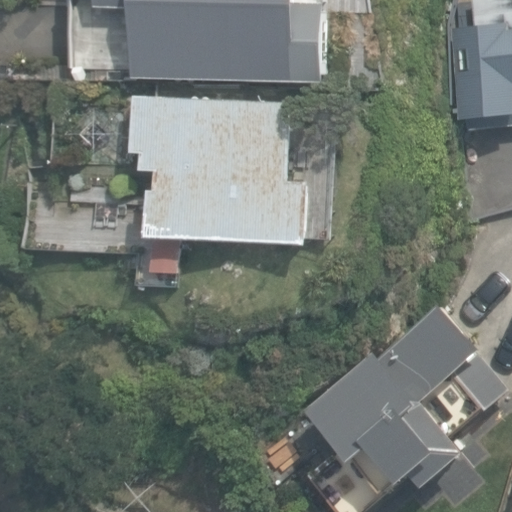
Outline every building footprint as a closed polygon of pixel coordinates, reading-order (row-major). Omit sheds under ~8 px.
[(133,74),(304,76),(304,70),(336,70),(336,0),(99,0),(100,5),(134,6),(133,74)] [(511,109),(511,0),(473,0),(476,22),(453,24),(461,114),(511,109)] [(10,16),(0,15),(0,83),(7,84),(10,16)] [(149,229),(310,236),(313,173),(293,172),(296,93),(137,86),(134,144),(143,145),(142,161),(158,162),(157,182),(151,181),(149,229)] [(0,248),(89,249),(101,249),(102,224),(114,214),(114,177),(89,177),(89,119),(0,118),(0,248)] [(446,304),(314,408),(384,496),(410,476),(422,492),(468,456),(450,433),(500,394),(471,358),(482,349),(446,304)]
